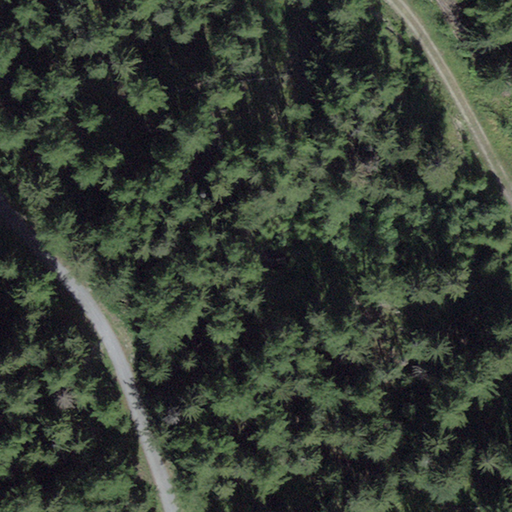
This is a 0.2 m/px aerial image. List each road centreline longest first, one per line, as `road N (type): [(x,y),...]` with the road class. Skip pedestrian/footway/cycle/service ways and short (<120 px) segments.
road 1 (track): [(172,511),(101,323),(0,202)]
road 2 (track): [(378,0),(511,194)]
